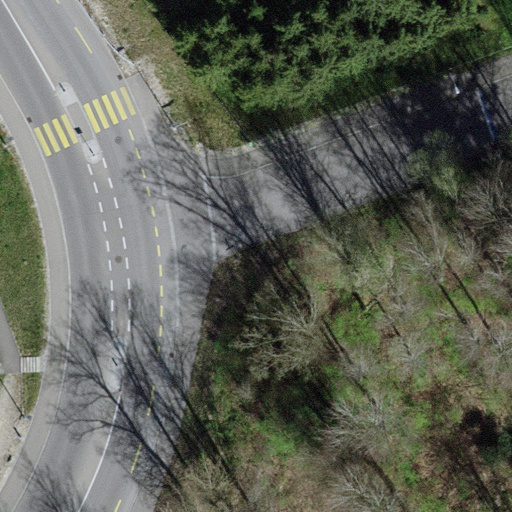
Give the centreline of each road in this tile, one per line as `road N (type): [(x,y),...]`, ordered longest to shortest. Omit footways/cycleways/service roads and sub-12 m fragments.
road 1 (residential): [(511,108),(123,247)]
road 2 (secondary): [(8,0),(81,125),(123,247)]
road 3 (secondary): [(123,247),(127,316),(112,409),(74,511)]
